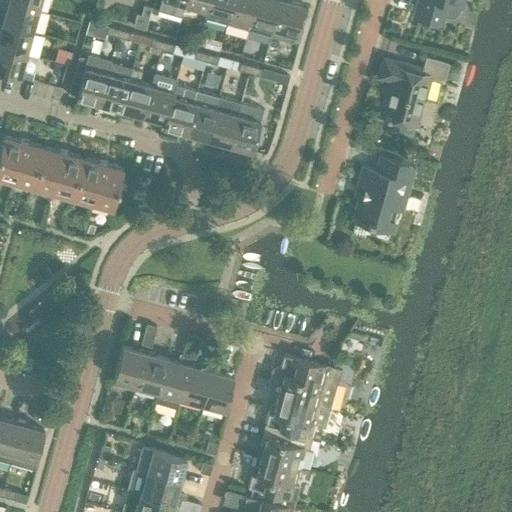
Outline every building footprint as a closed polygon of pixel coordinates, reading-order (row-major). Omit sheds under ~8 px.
[(6,3),(1,22),(31,30),(37,8),(7,0),(5,0),(4,3),(6,3)] [(7,0),(37,8),(39,0),(7,0)] [(159,0),(158,6),(157,9),(180,15),(183,3),(183,0),(159,0)] [(183,0),(183,3),(206,9),(207,0),(183,0)] [(207,0),(206,9),(203,16),(225,22),(230,0),(207,0)] [(230,0),(225,22),(247,28),(255,0),(230,0)] [(255,0),(247,28),(269,34),(278,0),(255,0)] [(278,0),(269,34),(292,40),(294,33),(302,3),(292,0),(278,0)] [(417,0),(413,14),(437,20),(442,21),(444,15),(446,16),(448,17),(451,16),(453,16),(455,15),(456,14),(457,13),(458,12),(458,10),(459,9),(459,8),(459,6),(462,7),(463,0),(417,0)] [(136,12),(135,12),(132,24),(133,25),(142,27),(145,14),(140,13),(136,12)] [(0,45),(25,52),(31,30),(1,22),(0,25),(0,45)] [(116,34),(118,27),(107,24),(105,31),(116,34)] [(126,37),(128,30),(118,27),(116,34),(126,37)] [(149,44),(160,47),(162,39),(152,36),(149,44)] [(162,39),(160,47),(172,50),(174,42),(162,39)] [(0,69),(19,75),(31,78),(38,56),(25,52),(0,45),(0,69)] [(194,56),(205,59),(207,51),(196,48),(194,56)] [(219,54),(207,51),(205,59),(216,62),(219,54)] [(86,57),(75,96),(98,102),(106,72),(109,60),(110,59),(87,53),(86,57)] [(55,54),(54,60),(67,63),(69,57),(55,54)] [(443,81),(448,62),(423,54),(420,66),(381,55),(375,74),(387,77),(385,85),(384,85),(382,91),(383,91),(378,111),(401,118),(397,131),(412,135),(414,125),(417,126),(419,120),(430,123),(437,100),(426,97),(431,77),(443,81)] [(55,60),(52,70),(61,73),(64,63),(55,60)] [(106,72),(98,102),(120,108),(128,78),(131,68),(131,66),(109,60),(106,72)] [(248,71),(250,63),(240,60),(238,68),(248,71)] [(260,74),(262,67),(250,63),(248,71),(260,74)] [(128,78),(120,108),(142,114),(150,84),(138,80),(140,70),(131,68),(128,78)] [(150,84),(142,114),(163,120),(164,120),(171,95),(172,95),(174,90),(173,90),(175,83),(177,77),(154,71),(150,84)] [(163,120),(162,125),(185,131),(197,89),(175,83),(173,90),(174,90),(172,95),(171,95),(164,120),(163,120)] [(197,89),(185,131),(207,137),(218,95),(197,89)] [(218,95),(207,137),(229,143),(240,101),(218,95)] [(240,101),(229,143),(251,149),(259,119),(262,107),(240,101)] [(123,166),(3,134),(0,143),(0,176),(112,207),(123,166)] [(399,206),(411,163),(377,154),(373,167),(359,164),(354,182),(360,184),(352,214),(364,217),(363,219),(368,220),(369,219),(387,224),(392,205),(399,206)] [(146,344),(152,324),(147,323),(141,343),(146,344)] [(151,345),(157,325),(152,324),(146,344),(151,345)] [(190,356),(195,336),(190,334),(187,333),(181,354),(190,356)] [(195,357),(200,337),(195,336),(190,356),(195,357)] [(136,383),(145,350),(122,344),(112,377),(136,383)] [(157,389),(166,356),(145,350),(136,383),(157,389)] [(329,404),(339,367),(331,365),(283,352),(277,373),(282,374),(278,390),(329,404)] [(176,406),(179,395),(188,362),(166,356),(157,389),(154,400),(176,406)] [(201,401),(210,368),(188,362),(179,395),(201,401)] [(201,401),(199,409),(224,416),(226,406),(224,405),(233,375),(210,368),(201,401)] [(324,426),(329,404),(278,390),(272,411),(268,409),(265,420),(312,433),(315,423),(324,426)] [(17,420),(0,415),(0,458),(9,461),(21,419),(18,418),(17,420)] [(33,467),(35,457),(43,427),(24,422),(24,420),(21,419),(9,461),(33,467)] [(308,448),(312,433),(265,420),(261,435),(265,437),(261,453),(298,463),(303,447),(308,448)] [(207,439),(205,450),(215,452),(218,442),(207,439)] [(108,458),(111,445),(102,442),(98,456),(108,458)] [(141,444),(135,467),(146,470),(179,479),(185,456),(141,444)] [(293,483),(298,463),(261,453),(255,473),(251,472),(247,486),(251,487),(250,491),(293,502),(294,498),(298,485),(293,483)] [(201,459),(198,470),(208,473),(211,462),(201,459)] [(132,466),(126,488),(140,492),(173,501),(179,503),(181,498),(182,492),(176,491),(179,479),(146,470),(135,467),(132,466)] [(25,501),(28,493),(2,486),(0,494),(25,501)] [(126,488),(120,510),(127,511),(170,511),(173,501),(140,492),(126,488)] [(246,508),(245,511),(290,511),(293,506),(292,506),(293,502),(250,491),(249,494),(245,493),(241,507),(246,508)] [(179,503),(178,508),(188,510),(191,500),(181,498),(179,503)] [(191,500),(188,510),(194,511),(198,511),(201,503),(191,500)]
